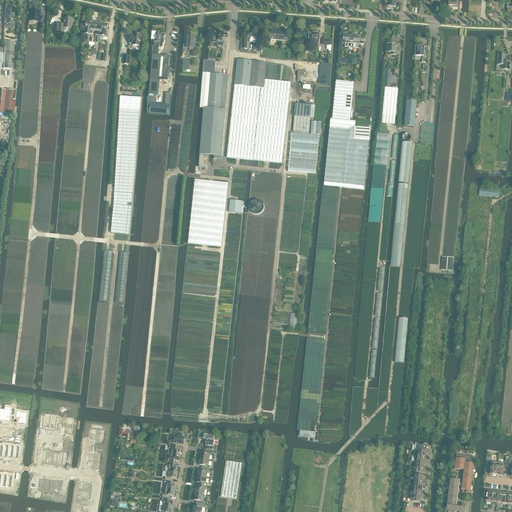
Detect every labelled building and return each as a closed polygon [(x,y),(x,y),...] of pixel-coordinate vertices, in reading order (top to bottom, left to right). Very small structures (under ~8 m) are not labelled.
[(450,7),(450,8),(457,9),(458,2),(458,0),(457,0),(448,0),(448,7),(450,7)] [(11,19),(13,19),(13,15),(11,15),(11,6),(5,5),(4,25),(10,25),(11,19)] [(40,13),(31,12),(30,21),(39,22),(40,13)] [(54,25),(53,32),(53,33),(63,34),(63,29),(72,30),(73,19),(64,18),(63,24),(54,24),(54,25)] [(102,24),(100,43),(102,43),(103,37),(108,37),(108,32),(107,32),(108,25),(107,25),(106,24),(105,24),(104,24),(102,24)] [(214,32),(213,43),(217,43),(217,46),(223,47),(224,42),(221,42),(222,37),(227,37),(227,33),(222,33),(222,32),(218,32),(218,33),(214,32)] [(271,32),(270,40),(284,41),(287,41),(287,36),(284,36),(285,33),(271,32)] [(137,35),(133,34),(133,36),(130,36),(129,43),(130,43),(130,44),(132,45),(132,46),(140,47),(141,35),(140,35),(139,34),(138,34),(137,35)] [(152,47),(153,47),(152,55),(158,56),(159,47),(162,47),(163,44),(164,44),(164,35),(156,34),(156,41),(153,41),(152,47)] [(249,42),(257,43),(257,38),(255,38),(255,35),(248,34),(247,37),(250,37),(249,42)] [(310,43),(318,44),(319,41),(318,41),(319,35),(315,34),(313,34),(312,34),(309,34),(309,39),(311,39),(310,43)] [(195,35),(187,35),(186,48),(193,49),(195,35)] [(0,69),(12,70),(14,43),(9,43),(5,42),(4,49),(0,48),(0,69)] [(386,44),(386,52),(390,53),(390,55),(396,56),(397,47),(392,47),(393,45),(394,45),(394,44),(386,44)] [(427,63),(428,53),(424,53),(425,47),(416,46),(415,56),(422,57),(422,63),(427,63)] [(152,55),(149,95),(156,95),(158,95),(159,89),(160,81),(167,81),(170,57),(158,56),(152,55)] [(502,70),(510,70),(510,63),(506,62),(506,55),(499,55),(498,65),(502,65),(502,70)] [(237,60),(234,85),(263,88),(264,80),(266,63),(237,60)] [(199,163),(199,166),(207,167),(208,155),(214,156),(213,159),(221,160),(221,156),(223,136),(225,116),(228,76),(214,75),(216,62),(207,61),(204,61),(202,81),(200,108),(203,108),(201,136),(199,163)] [(263,88),(234,85),(226,158),(281,163),(290,83),(264,80),(263,88)] [(336,81),(333,115),(332,119),(350,121),(354,83),(336,81)] [(385,88),(382,124),(395,125),(398,89),(390,88),(385,88)] [(133,183),(137,136),(141,98),(120,97),(118,136),(116,152),(113,199),(110,234),(128,235),(131,204),(133,183)] [(407,100),(404,126),(414,127),(416,101),(407,100)] [(150,104),(149,114),(169,115),(170,105),(150,104)] [(311,106),(295,104),(292,132),(309,134),(311,106)] [(312,122),(311,134),(320,135),(321,123),(312,122)] [(355,130),(354,140),(369,141),(370,128),(355,127),(355,130)] [(409,183),(412,143),(402,143),(399,182),(409,183)] [(195,179),(188,243),(221,247),(228,183),(195,179)] [(401,267),(409,185),(399,184),(391,266),(401,267)] [(500,190),(480,188),(479,196),(499,198),(500,190)] [(242,202),(230,201),(229,212),(241,214),(242,202)] [(453,258),(442,257),(441,270),(452,271),(453,258)] [(4,408),(3,421),(9,422),(10,417),(10,415),(14,415),(14,410),(11,409),(11,408),(4,408)] [(16,412),(15,418),(18,418),(19,419),(19,420),(18,424),(19,424),(20,425),(22,426),(24,425),(25,425),(26,414),(20,413),(20,412),(16,412)] [(41,416),(40,420),(43,421),(43,422),(43,423),(42,428),(44,428),(49,429),(51,416),(44,415),(44,417),(41,416)] [(51,416),(49,429),(50,429),(56,430),(57,425),(57,423),(60,423),(61,418),(58,417),(58,416),(51,416)] [(63,421),(63,426),(65,426),(66,426),(66,428),(65,431),(67,432),(67,433),(70,433),(71,432),(72,432),(74,420),(67,419),(66,421),(63,421)] [(120,430),(120,437),(129,438),(129,433),(125,433),(125,430),(120,430)] [(90,433),(90,435),(90,436),(90,438),(94,438),(96,438),(96,439),(95,442),(102,442),(102,439),(103,439),(103,432),(91,431),(91,432),(90,433)] [(174,436),(173,443),(184,445),(184,440),(187,441),(188,435),(183,434),(184,433),(176,432),(175,432),(174,436)] [(204,435),(203,439),(206,440),(205,446),(206,446),(206,449),(210,450),(212,450),(213,450),(213,447),(214,443),(215,441),(213,440),(214,436),(210,436),(210,435),(208,435),(204,435)] [(415,445),(415,451),(429,452),(429,450),(426,450),(426,446),(419,446),(420,444),(415,444),(415,445)] [(169,448),(168,454),(170,454),(170,455),(180,456),(181,450),(177,450),(177,447),(170,446),(170,448),(169,448)] [(201,456),(200,459),(209,461),(210,455),(211,455),(212,452),(210,452),(204,451),(203,454),(201,453),(200,456),(201,456)] [(90,455),(89,461),(92,461),(91,467),(93,467),(94,468),(96,468),(97,467),(98,468),(100,455),(93,454),(93,455),(90,455)] [(168,460),(167,463),(174,464),(175,461),(179,462),(180,456),(170,455),(170,460),(168,460)] [(199,462),(199,465),(203,466),(202,469),(209,470),(210,467),(208,467),(209,461),(200,459),(200,462),(199,462)] [(226,461),(220,497),(233,499),(236,499),(242,463),(226,461)] [(465,468),(462,490),(462,493),(470,494),(474,464),(469,463),(465,463),(460,462),(455,461),(454,469),(462,470),(463,467),(465,468)] [(166,471),(166,472),(178,474),(178,468),(174,467),(174,464),(167,463),(167,466),(166,472),(166,471)] [(198,473),(198,477),(206,478),(207,473),(209,473),(209,470),(202,469),(202,472),(198,471),(198,473)] [(165,477),(165,480),(172,482),(172,479),(177,479),(178,474),(166,472),(165,477)] [(197,480),(196,483),(200,483),(200,486),(207,487),(207,484),(206,484),(206,478),(198,477),(197,480)] [(450,479),(447,506),(455,507),(458,480),(450,479)] [(165,480),(164,483),(166,484),(165,489),(175,491),(176,485),(171,484),(172,482),(165,480)] [(79,490),(79,494),(82,495),(81,497),(88,498),(90,486),(89,485),(88,484),(86,484),(85,485),(83,485),(83,488),(83,490),(82,490),(79,490)] [(196,491),(195,495),(204,496),(205,490),(206,490),(207,487),(200,486),(200,489),(196,489),(195,491),(196,491)] [(162,495),(162,498),(169,499),(169,496),(174,497),(175,491),(165,489),(164,495),(162,495)] [(194,498),(194,500),(198,501),(197,504),(204,505),(204,502),(203,502),(204,496),(195,495),(195,498),(194,498)] [(162,498),(162,501),(163,501),(162,506),(172,508),(173,502),(169,502),(169,499),(162,498)]
